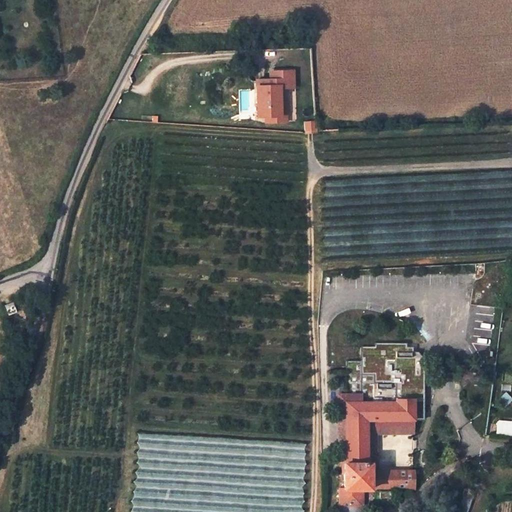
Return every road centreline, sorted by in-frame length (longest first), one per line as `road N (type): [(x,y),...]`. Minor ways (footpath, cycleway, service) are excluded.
road 1 (unclassified): [(167,0),(111,93),(68,191),(46,268)]
road 2 (unclassified): [(46,268),(0,445)]
